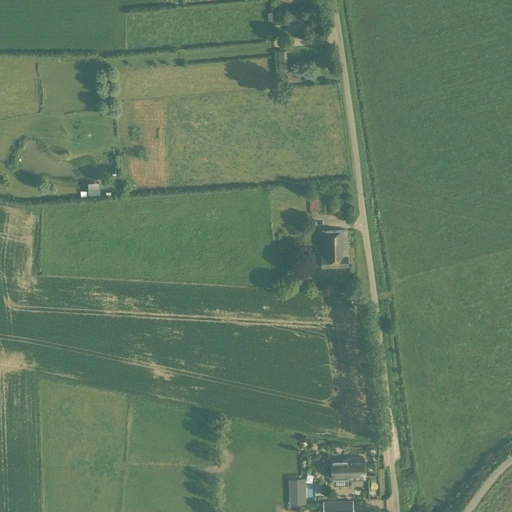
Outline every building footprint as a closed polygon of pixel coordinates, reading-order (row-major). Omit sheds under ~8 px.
[(313,8),(314,25),(323,24),(321,7),(313,8)] [(286,24),(305,22),(304,11),(285,12),(286,24)] [(287,34),(306,32),(305,22),(286,24),(287,34)] [(277,50),(277,57),(287,57),(286,49),(277,50)] [(100,188),(99,188),(99,182),(88,183),(88,189),(87,189),(88,197),(100,197),(100,188)] [(324,211),(324,194),(318,194),(318,189),(310,189),(310,211),(324,211)] [(347,229),(322,230),(323,256),(321,256),(321,265),(348,264),(348,254),(347,229)] [(364,479),(364,456),(347,457),(347,458),(332,459),(333,478),(348,477),(348,479),(364,479)] [(294,478),(289,479),(290,503),(298,503),(305,503),(304,480),(304,478),(294,478)] [(316,479),(305,479),(306,499),(317,498),(316,479)] [(323,511),(353,511),(353,500),(323,501),(323,511)]
